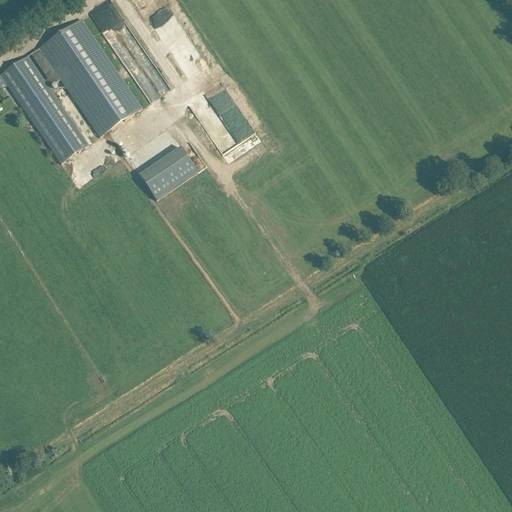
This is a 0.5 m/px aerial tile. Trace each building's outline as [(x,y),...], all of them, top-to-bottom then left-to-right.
[(179,64),(196,52),(160,1),(150,8),(153,12),(150,9),(144,14),(179,64)] [(111,7),(95,16),(109,41),(120,35),(118,31),(123,29),(111,7)] [(143,110),(87,29),(82,21),(31,55),(48,80),(46,82),(28,57),(0,76),(0,90),(1,93),(9,88),(62,165),(92,145),(85,135),(82,136),(49,88),(60,81),(100,139),(143,110)] [(260,144),(232,97),(214,107),(237,146),(222,154),(227,163),(260,144)] [(203,109),(195,114),(221,154),(236,144),(228,133),(221,137),(217,131),(216,131),(213,127),(217,124),(210,113),(207,115),(203,109)] [(135,178),(153,204),(195,175),(177,149),(135,178)]
